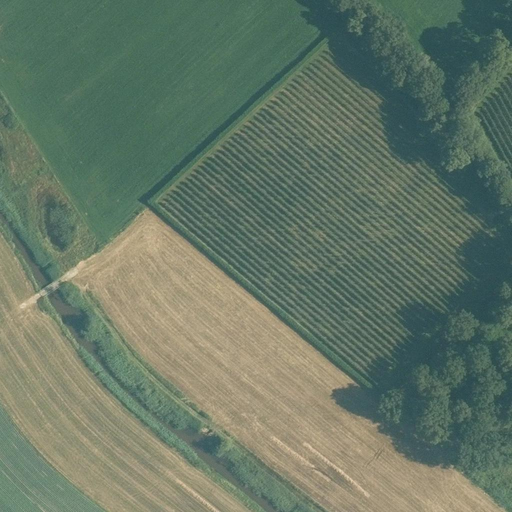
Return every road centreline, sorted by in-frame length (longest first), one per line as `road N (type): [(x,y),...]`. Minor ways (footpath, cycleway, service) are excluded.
road 1 (track): [(64,278),(72,273),(134,365),(318,511)]
road 2 (track): [(364,0),(511,202)]
